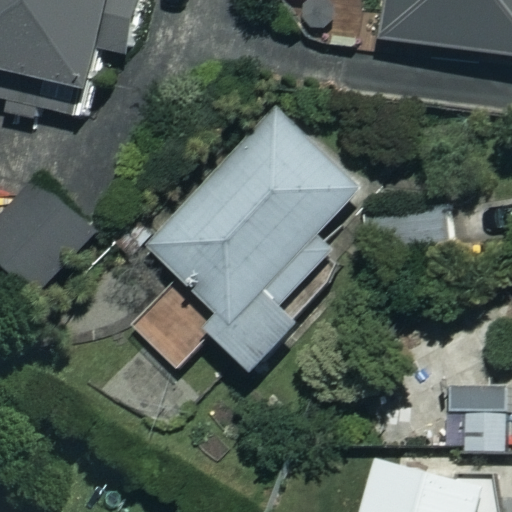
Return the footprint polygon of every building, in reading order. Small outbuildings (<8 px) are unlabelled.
[(0,0),(0,93),(20,98),(18,108),(46,116),(49,106),(96,119),(128,0),(0,0)] [(511,0),(396,0),(392,38),(511,51),(511,0)] [(372,183),(284,106),(160,247),(233,311),(220,325),(271,371),(317,319),(298,303),(350,245),(331,229),(372,183)] [(98,220),(41,175),(0,227),(0,250),(46,286),(98,220)] [(348,511),(352,462),(282,456),(277,511),(348,511)] [(511,511),(511,459),(501,460),(501,492),(398,460),(382,511),(511,511)]
